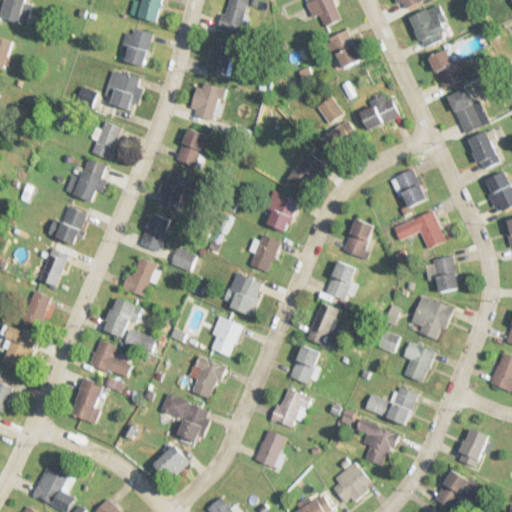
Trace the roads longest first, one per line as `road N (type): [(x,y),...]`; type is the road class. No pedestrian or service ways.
road 1 (residential): [(366,0),(473,225),(488,276),(481,318),(427,446),(379,511)]
road 2 (residential): [(0,484),(154,129),(192,0)]
road 3 (residential): [(429,133),(359,170),(326,207),(222,454),(168,511)]
road 4 (residential): [(30,422),(115,463),(166,511)]
